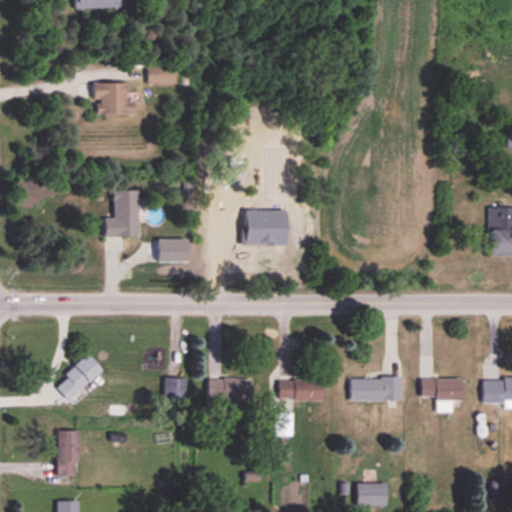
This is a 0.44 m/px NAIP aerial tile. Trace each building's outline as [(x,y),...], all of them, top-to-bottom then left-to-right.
[(72,0),(73,9),(118,9),(118,0),(72,0)] [(175,86),(175,66),(145,66),(145,86),(175,86)] [(130,115),(130,102),(126,102),(126,84),(92,84),(93,116),(130,115)] [(110,219),(101,219),(101,238),(136,238),(136,191),(110,191),(110,219)] [(511,209),(487,209),(487,257),(511,257),(511,209)] [(99,370),(85,356),(53,388),(68,402),(99,370)] [(348,402),(399,402),(399,379),(348,379),(348,402)] [(480,405),(511,404),(511,379),(480,380),(480,405)] [(250,380),(206,380),(206,414),(237,414),(237,403),(250,403),(250,380)] [(459,402),(459,380),(418,380),(418,401),(434,401),(434,413),(449,413),(449,402),(459,402)] [(321,401),(321,381),(276,381),(276,401),(321,401)] [(290,437),(290,414),(272,414),(272,437),(290,437)] [(55,477),(76,477),(76,432),(55,432),(55,477)] [(384,484),(355,484),(355,506),(384,506),(384,484)] [(76,511),(76,501),(54,502),(54,511),(76,511)]
